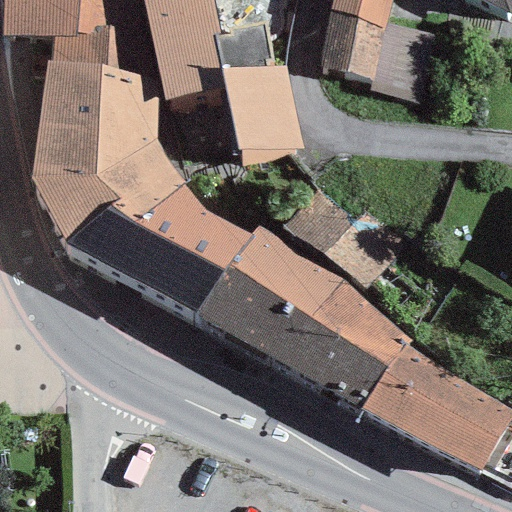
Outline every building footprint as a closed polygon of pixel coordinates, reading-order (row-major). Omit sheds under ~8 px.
[(1,0),(2,36),(52,37),(51,62),(141,75),(150,74),(133,0),(1,0)] [(212,0),(141,0),(166,114),(226,98),(242,162),(301,151),(284,68),(223,70),(216,38),(220,38),(212,0)] [(393,0),(336,0),(318,77),(371,87),(369,94),(418,107),(434,39),(388,28),(393,0)] [(511,0),(481,0),(510,12),(511,7),(511,0)] [(51,62),(46,62),(30,177),(67,243),(110,206),(132,224),(182,184),(155,141),(156,101),(141,75),(51,62)] [(203,209),(182,184),(132,224),(110,206),(67,243),(195,312),(251,235),(203,209)] [(342,280),(257,226),(251,235),(195,312),(192,316),(360,407),(406,347),(410,342),(342,280)] [(511,413),(406,347),(360,407),(479,469),(511,413)]
